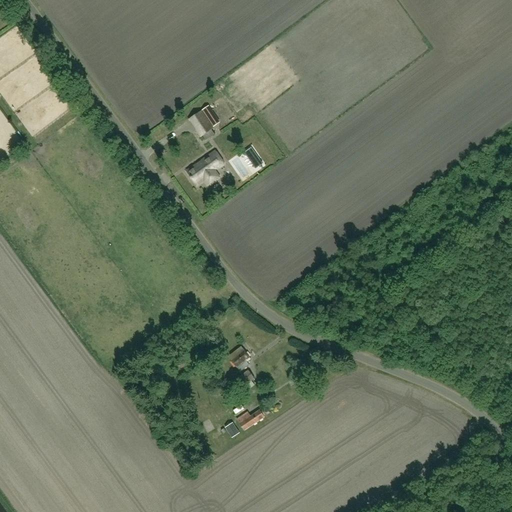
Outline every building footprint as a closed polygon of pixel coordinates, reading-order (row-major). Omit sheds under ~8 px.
[(197,130),(201,137),(213,128),(212,127),(217,124),(207,108),(190,120),(192,119),(198,129),(197,130)] [(250,148),(244,152),(255,169),(262,164),(250,148)] [(187,171),(197,186),(205,180),(208,185),(219,177),(215,171),(224,164),(215,151),(187,171)] [(247,362),(251,359),(242,347),(228,357),(240,371),(249,364),(247,362)] [(238,378),(245,387),(248,390),(254,385),(252,381),(255,379),(248,370),(238,378)] [(252,416),(249,412),(237,420),(244,431),(264,417),(260,410),(252,416)] [(232,438),(240,433),(233,422),(225,428),(232,438)]
